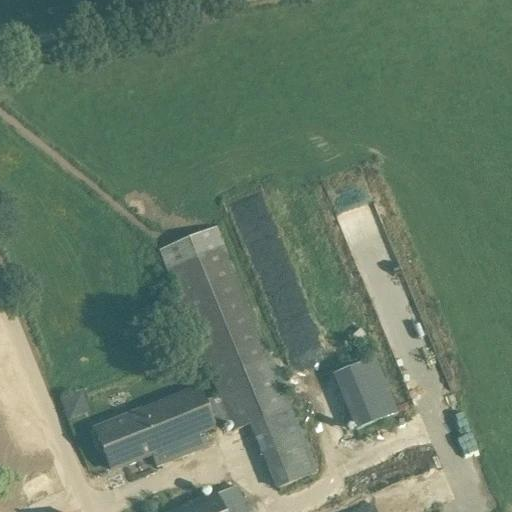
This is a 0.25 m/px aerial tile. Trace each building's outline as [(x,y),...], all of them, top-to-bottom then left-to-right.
[(338,208),(366,197),(357,175),(340,182),(342,185),(331,189),(338,208)] [(94,431),(110,471),(150,454),(156,468),(203,448),(197,435),(229,423),(233,433),(251,425),(278,490),(317,474),(269,360),(215,228),(159,251),(213,382),(213,383),(218,397),(204,402),(199,389),(94,431)] [(339,373),(331,376),(355,434),(363,430),(398,416),(375,359),(339,373)] [(88,412),(82,391),(61,397),(67,418),(88,412)] [(245,511),(235,487),(216,495),(173,511),(245,511)]
